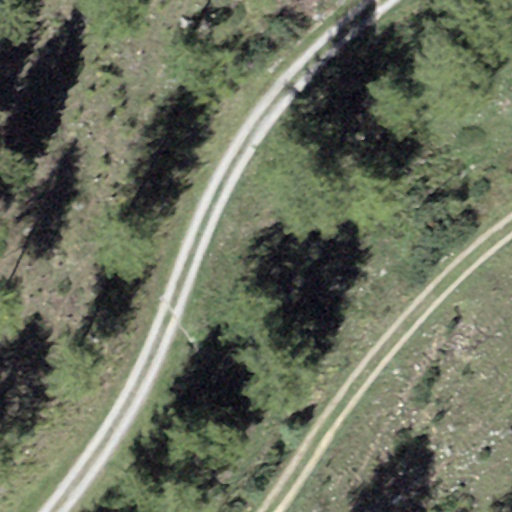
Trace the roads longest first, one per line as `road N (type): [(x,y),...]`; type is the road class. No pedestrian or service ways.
road 1 (track): [(54,511),(133,409),(199,240),(264,113),(383,0)]
road 2 (track): [(255,511),(511,214)]
